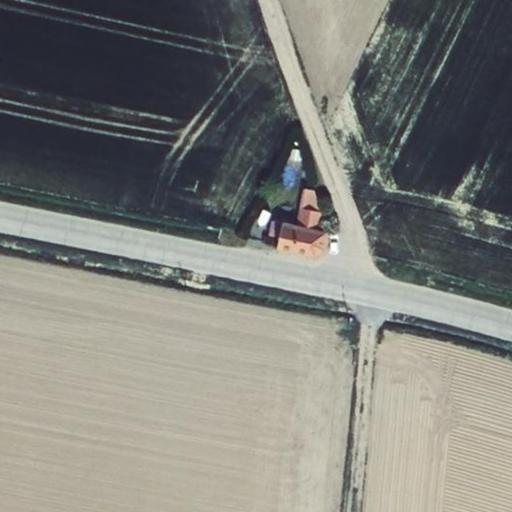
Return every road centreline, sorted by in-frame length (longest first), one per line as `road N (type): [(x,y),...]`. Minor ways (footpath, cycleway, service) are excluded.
road 1 (tertiary): [(511,336),(0,223)]
road 2 (track): [(411,309),(340,165),(290,0)]
